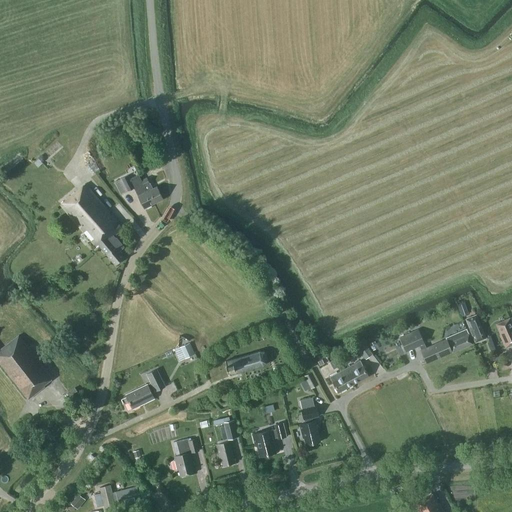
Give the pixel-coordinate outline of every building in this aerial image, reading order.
[(42,154),(51,165),(68,151),(58,140),(42,154)] [(138,175),(153,204),(163,200),(156,187),(153,189),(149,182),(148,182),(147,179),(152,176),(149,170),(138,175)] [(153,204),(138,175),(130,180),(127,175),(121,178),(128,191),(134,188),(138,196),(137,197),(144,209),(153,204)] [(122,229),(101,204),(84,184),(59,205),(95,247),(97,245),(114,265),(123,258),(117,252),(122,247),(113,236),(122,229)] [(459,310),(461,316),(467,314),(463,303),(457,305),(459,310)] [(476,314),(465,319),(475,343),(486,339),(476,314)] [(511,344),(511,324),(511,323),(509,318),(495,324),(500,335),(499,335),(505,348),(511,344)] [(426,347),(418,329),(399,337),(406,352),(419,346),(421,350),(420,350),(426,363),(472,343),(466,329),(446,338),(446,339),(426,347)] [(0,348),(0,366),(26,399),(43,386),(42,385),(51,378),(17,335),(0,348)] [(184,359),(195,355),(190,343),(179,347),(184,359)] [(373,354),(365,344),(358,350),(365,360),(373,354)] [(229,375),(263,366),(266,363),(267,359),(266,355),(263,352),(259,351),(225,361),(226,365),(228,371),(229,375)] [(342,365),(348,361),(344,354),(338,357),(342,365)] [(333,370),(342,365),(338,357),(329,362),(333,370)] [(344,369),(352,384),(367,376),(359,361),(344,369)] [(166,387),(157,369),(146,374),(150,383),(146,384),(125,395),(132,409),(153,398),(151,393),(154,392),(155,392),(166,387)] [(352,384),(344,369),(343,369),(329,376),(332,381),(331,382),(337,392),(352,384)] [(310,389),(318,385),(311,372),(304,376),(310,389)] [(68,401),(78,394),(73,388),(64,395),(68,401)] [(314,404),(312,397),(299,401),(301,408),(303,419),(304,419),(305,423),(299,424),(303,438),(304,437),(306,445),(319,441),(314,421),(312,421),(312,417),(318,416),(315,404),(314,404)] [(227,440),(239,437),(234,419),(223,422),(227,440)] [(286,437),(282,423),(274,425),(276,429),(270,431),(270,430),(252,434),(255,446),(257,446),(259,456),(275,453),(272,438),(277,437),(278,439),(286,437)] [(194,473),(189,453),(198,451),(196,439),(188,441),(187,438),(176,441),(178,449),(179,455),(174,456),(177,470),(178,469),(180,476),(194,473)] [(234,463),(229,441),(216,445),(219,458),(221,458),(222,466),(234,463)] [(112,493),(109,485),(99,487),(105,510),(115,507),(115,506),(118,505),(120,511),(141,505),(136,487),(112,493)] [(438,503),(433,493),(415,502),(419,511),(444,511),(440,502),(438,503)] [(77,509),(81,504),(74,498),(70,503),(77,509)]
